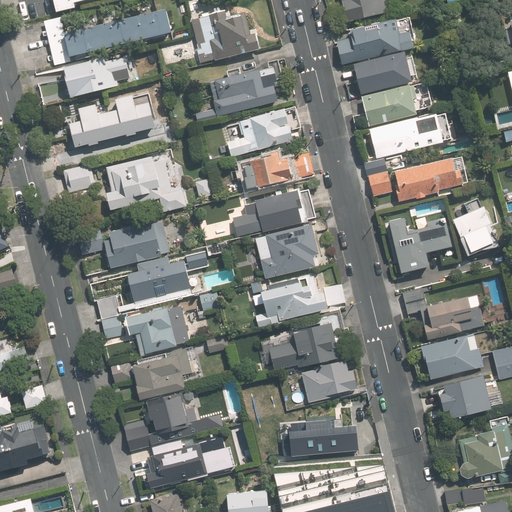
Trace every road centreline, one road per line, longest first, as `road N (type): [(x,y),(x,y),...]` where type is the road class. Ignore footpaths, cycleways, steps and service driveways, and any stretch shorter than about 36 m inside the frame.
road 1 (residential): [(298,0),(422,511)]
road 2 (tertiary): [(109,511),(0,69)]
